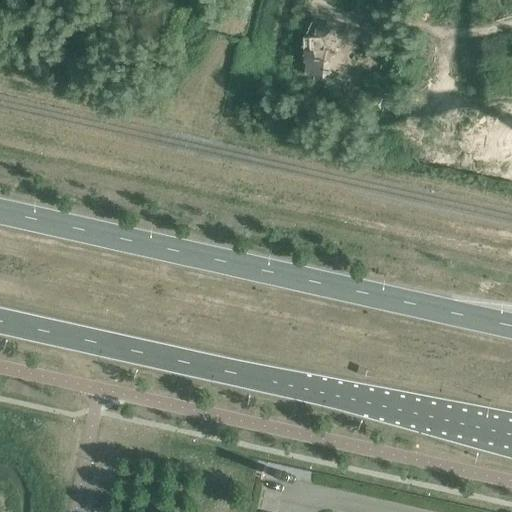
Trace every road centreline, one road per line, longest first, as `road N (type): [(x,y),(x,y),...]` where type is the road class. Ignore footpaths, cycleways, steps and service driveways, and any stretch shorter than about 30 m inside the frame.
road 1 (primary): [(0,321),(511,435)]
road 2 (primary): [(511,325),(0,211)]
road 3 (track): [(511,25),(473,34),(422,21),(355,36)]
